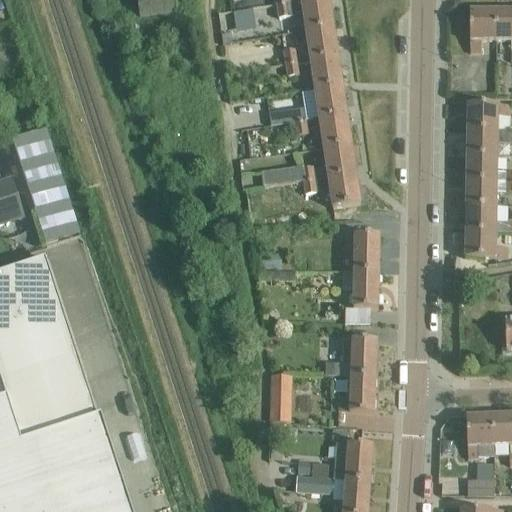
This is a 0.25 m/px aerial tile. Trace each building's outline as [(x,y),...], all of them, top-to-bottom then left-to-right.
[(176,11),(174,0),(137,0),(140,17),(176,11)] [(334,29),(330,0),(301,4),(306,34),(334,29)] [(289,6),(277,8),(279,21),(291,19),(289,6)] [(223,34),(254,31),(252,10),(220,14),(223,34)] [(481,43),(496,43),(496,13),(470,13),(470,55),(481,55),(481,43)] [(511,64),(511,13),(496,13),(496,43),(511,43),(511,64)] [(339,59),(338,59),(334,29),(306,34),(310,63),(339,59)] [(286,67),(297,65),(295,52),(284,54),(286,67)] [(315,93),(343,88),(339,59),(310,63),(315,93)] [(288,79),(299,78),(297,65),(286,67),(288,79)] [(319,122),(347,118),(343,88),(315,93),(319,122)] [(510,119),(510,108),(468,107),(468,133),(497,134),(497,119),(510,119)] [(301,111),(269,116),(271,129),(294,125),(306,124),(306,123),(305,111),(304,111),(301,111)] [(352,147),(347,118),(319,122),(324,151),(352,147)] [(296,139),(308,137),(306,124),(294,125),(296,139)] [(77,237),(47,130),(10,140),(39,248),(77,237)] [(511,133),(497,134),(468,133),(467,158),(497,159),(511,159),(511,133)] [(356,176),(352,147),(324,151),(327,171),(314,172),(313,170),(304,171),(304,169),(261,175),(263,190),(287,186),(287,187),(303,185),(316,182),(328,181),(356,176)] [(511,174),(496,174),(497,159),(467,158),(467,184),(511,184),(511,174)] [(361,206),(356,177),(356,176),(328,181),(333,211),(361,206)] [(0,227),(24,219),(12,182),(0,185),(0,227)] [(316,182),(303,185),(305,197),(318,195),(316,182)] [(511,184),(467,184),(466,209),(496,210),(496,195),(511,195),(511,184)] [(511,225),(495,226),(496,210),(466,209),(466,234),(495,235),(511,235),(511,225)] [(495,250),(495,235),(466,234),(465,260),(507,261),(507,250),(495,250)] [(380,239),(360,238),(354,238),(353,275),(379,275),(380,239)] [(282,257),(261,257),(261,271),(282,271),(282,257)] [(7,402),(0,404),(0,511),(131,511),(101,420),(98,421),(46,261),(0,276),(0,379),(1,383),(7,402)] [(296,274),(259,274),(259,283),(296,284),(296,274)] [(379,275),(353,275),(342,275),(342,291),(353,291),(353,311),(379,312),(379,275)] [(377,344),(352,343),(343,342),(342,366),(328,366),(328,378),(339,379),(350,379),(376,380),(377,344)] [(268,423),(289,424),(291,377),(269,376),(268,423)] [(375,417),(376,380),(350,379),(350,400),(339,399),(339,416),(375,417)] [(494,448),(511,447),(511,417),(492,418),(494,448)] [(494,459),(494,448),(492,418),(466,419),(468,461),(479,461),(479,460),(494,459)] [(272,428),(271,440),(280,441),(281,428),(272,428)] [(373,449),(347,447),(336,446),(334,483),(371,485),(373,449)] [(333,483),(298,481),(297,494),(344,497),(342,511),(368,511),(371,485),(334,483),(333,483)] [(468,499),(494,500),(494,484),(468,484),(468,499)]
